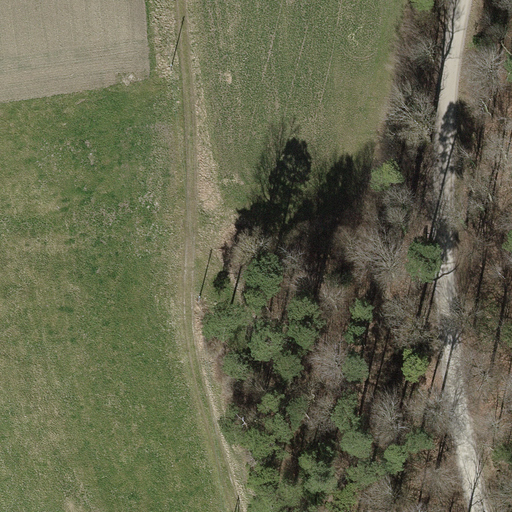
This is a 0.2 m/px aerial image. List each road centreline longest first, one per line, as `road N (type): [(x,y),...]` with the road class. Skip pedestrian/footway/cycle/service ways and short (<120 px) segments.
road 1 (track): [(237,511),(188,328),(194,133),(182,0)]
road 2 (track): [(461,0),(444,149),(443,246),(458,422),(477,511)]
road 3 (track): [(188,298),(235,349),(296,452),(371,511)]
